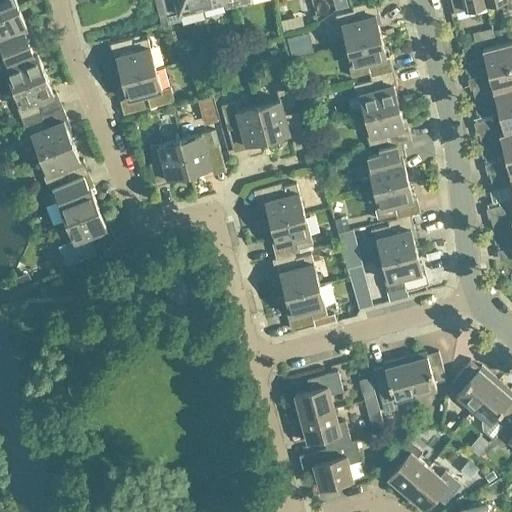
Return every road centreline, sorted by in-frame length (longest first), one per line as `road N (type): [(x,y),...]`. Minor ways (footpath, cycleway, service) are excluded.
road 1 (residential): [(252,359),(211,210),(143,227),(59,0)]
road 2 (residential): [(477,298),(450,117),(420,0)]
road 3 (residential): [(252,359),(477,298)]
road 4 (residential): [(294,511),(252,359)]
